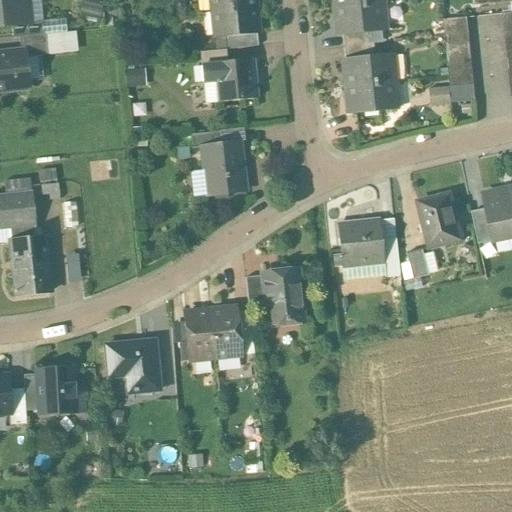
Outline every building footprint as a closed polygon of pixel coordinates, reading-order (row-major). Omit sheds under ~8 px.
[(24,0),(0,0),(0,27),(29,24),(27,5),(25,5),(24,0)] [(210,0),(212,12),(255,7),(254,0),(210,0)] [(335,0),(336,8),(382,3),(381,0),(335,0)] [(382,3),(336,8),(337,20),(335,21),(337,36),(342,36),(366,33),(385,31),(382,3)] [(255,7),(212,12),(214,39),(224,38),(257,34),(258,34),(255,7)] [(511,13),(503,14),(504,27),(511,26),(511,13)] [(467,18),(443,21),(445,35),(469,32),(467,18)] [(469,32),(445,35),(446,48),(470,46),(469,32)] [(366,33),(342,36),(344,47),(368,45),(366,33)] [(257,34),(224,38),(225,50),(226,50),(258,47),(257,34)] [(42,36),(19,38),(20,52),(24,51),(25,58),(47,56),(44,36),(42,36)] [(368,45),(344,47),(345,59),(374,56),(373,44),(368,45)] [(470,46),(446,48),(448,61),(471,59),(470,46)] [(225,50),(200,53),(203,85),(214,84),(211,64),(227,62),(226,50),(225,50)] [(20,52),(0,53),(0,92),(28,89),(25,58),(24,51),(20,52)] [(345,59),(343,60),(344,75),(347,75),(348,87),(394,83),(391,55),(374,56),(345,59)] [(471,59),(448,61),(449,74),(473,72),(471,59)] [(227,62),(211,64),(214,84),(216,104),(257,100),(253,60),(227,62)] [(473,72),(449,74),(450,88),(474,85),(473,72)] [(394,83),(348,87),(349,100),(347,100),(349,115),(397,110),(394,83)] [(474,85),(450,88),(452,104),(476,101),(474,85)] [(220,133),(190,136),(192,149),(201,148),(201,147),(221,144),(220,133)] [(221,144),(201,147),(201,148),(206,196),(245,192),(239,142),(221,144)] [(39,198),(58,196),(56,168),(37,169),(39,198)] [(511,189),(485,195),(488,210),(495,241),(496,241),(494,234),(511,230),(511,189)] [(31,194),(0,197),(0,229),(9,228),(34,226),(31,194)] [(450,195),(418,203),(428,249),(462,241),(450,195)] [(488,210),(472,213),(479,245),(495,241),(488,210)] [(379,221),(337,226),(341,268),(383,263),(379,221)] [(34,226),(9,228),(11,242),(10,242),(16,295),(49,292),(44,238),(36,239),(34,226)] [(497,252),(511,248),(511,238),(494,243),(497,252)] [(396,244),(384,245),(387,268),(399,267),(396,244)] [(422,250),(406,253),(412,279),(428,275),(422,250)] [(296,271),(262,275),(263,277),(266,307),(268,322),(284,320),(284,323),(301,322),(299,302),(303,298),(302,293),(298,290),(296,271)] [(263,277),(245,278),(248,309),(266,307),(263,277)] [(236,314),(223,316),(216,310),(209,311),(214,359),(241,356),(236,314)] [(203,312),(197,319),(184,320),(188,362),(214,359),(209,311),(203,312)] [(154,342),(105,346),(108,378),(131,376),(132,394),(159,391),(154,342)] [(72,369),(36,371),(36,375),(38,411),(38,415),(85,412),(84,390),(72,391),(72,369)] [(38,411),(36,375),(23,376),(24,389),(25,411),(38,411)] [(0,415),(9,415),(8,390),(7,376),(0,376),(0,415)] [(24,389),(8,390),(9,415),(9,426),(26,425),(25,411),(24,389)] [(106,422),(122,423),(124,410),(108,408),(106,422)]
